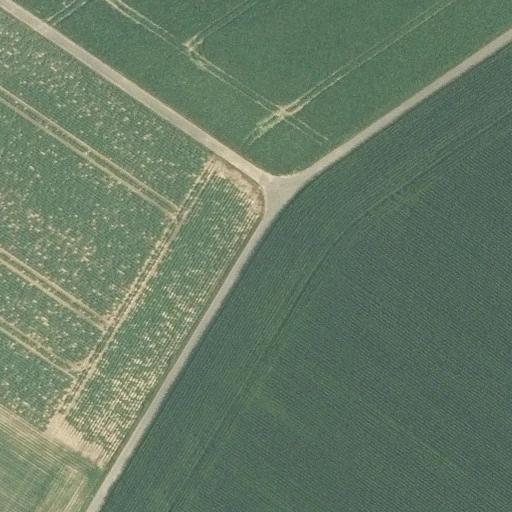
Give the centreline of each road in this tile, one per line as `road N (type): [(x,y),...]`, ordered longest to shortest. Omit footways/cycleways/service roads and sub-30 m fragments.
road 1 (track): [(90,511),(281,194)]
road 2 (track): [(0,3),(281,194)]
road 3 (track): [(281,194),(511,36)]
